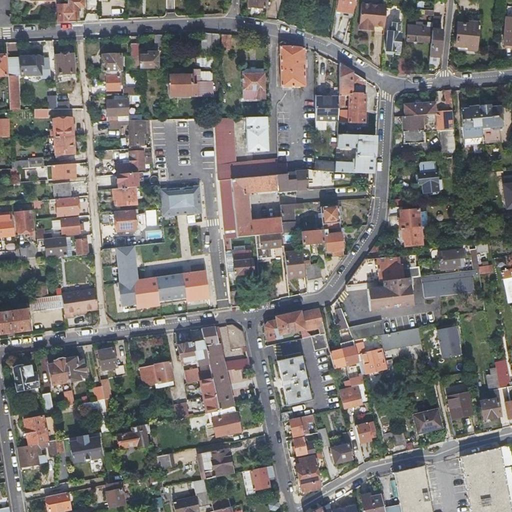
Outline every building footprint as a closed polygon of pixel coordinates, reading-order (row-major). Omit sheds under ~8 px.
[(69,0),(69,5),(69,20),(79,20),(79,7),(84,7),(84,0),(69,0)] [(354,18),(356,4),(356,0),(338,0),(336,15),(354,18)] [(363,4),(362,18),(360,32),(368,33),(369,31),(385,33),(388,7),(363,4)] [(69,20),(69,5),(60,5),(59,24),(69,23),(69,20)] [(389,34),(388,42),(387,49),(389,50),(389,53),(394,53),(395,50),(399,51),(403,10),(396,9),(393,34),(389,34)] [(434,19),(432,33),(431,43),(430,56),(439,57),(441,41),(438,41),(439,32),(438,32),(439,22),(440,20),(434,19)] [(458,49),(467,50),(467,43),(474,44),(478,44),(480,23),(472,22),(469,22),(468,26),(458,25),(456,45),(458,45),(458,49)] [(431,43),(432,33),(424,32),(424,27),(409,25),(407,41),(431,43)] [(202,33),(202,41),(202,49),(218,48),(218,34),(202,33)] [(224,34),(224,41),(224,48),(232,48),(232,35),(224,34)] [(139,68),(138,57),(138,43),(130,43),(132,71),(139,71),(139,68)] [(279,45),(279,66),(280,86),(305,86),(304,47),(296,44),(279,45)] [(69,53),(61,53),(53,54),(55,74),(71,72),(69,53)] [(147,56),(138,57),(139,68),(143,68),(158,67),(157,53),(147,53),(147,56)] [(101,56),(102,72),(116,72),(119,72),(118,54),(107,55),(107,56),(101,56)] [(38,76),(38,75),(38,74),(39,74),(40,79),(48,78),(48,57),(38,57),(38,55),(28,55),(17,56),(4,57),(9,111),(19,111),(17,76),(25,75),(25,77),(38,76)] [(396,76),(400,76),(404,76),(406,60),(398,59),(396,76)] [(349,91),(352,91),(352,83),(366,84),(366,81),(341,65),(340,91),(349,91)] [(204,82),(202,80),(200,79),(200,73),(200,71),(194,71),(194,76),(170,77),(170,97),(212,95),(211,82),(204,82)] [(116,72),(102,72),(101,72),(102,82),(106,82),(106,91),(117,91),(116,72)] [(209,73),(200,73),(200,79),(202,80),(204,82),(211,82),(211,75),(209,73)] [(265,98),(265,85),(265,73),(243,74),(244,98),(265,98)] [(348,105),(339,105),(338,120),(338,121),(364,122),(366,92),(352,91),(349,91),(348,105)] [(348,105),(349,91),(340,91),(339,97),(339,105),(348,105)] [(338,120),(339,105),(339,97),(325,96),(316,95),(316,118),(338,120)] [(124,101),(124,96),(117,97),(117,101),(110,101),(111,121),(113,121),(121,121),(129,121),(129,117),(128,101),(124,101)] [(49,110),(51,110),(57,110),(56,103),(55,97),(48,98),(49,110)] [(405,104),(407,116),(437,113),(436,100),(405,104)] [(462,110),(463,128),(465,146),(484,144),(481,107),(471,108),(471,109),(462,110)] [(481,107),(484,144),(502,142),(500,127),(503,127),(501,109),(491,109),(491,107),(481,107)] [(438,130),(443,130),(454,129),(453,111),(437,113),(438,118),(438,130)] [(423,120),(438,118),(437,113),(407,116),(400,117),(401,123),(403,122),(404,132),(424,131),(423,120)] [(55,119),(55,124),(55,128),(53,128),(53,133),(55,133),(55,137),(74,136),(74,119),(64,119),(64,117),(57,117),(57,119),(55,119)] [(246,118),(247,135),(247,152),(268,152),(267,117),(246,118)] [(225,179),(232,179),(279,174),(279,160),(233,164),(231,118),(220,118),(225,179)] [(0,128),(10,129),(9,120),(0,119),(0,128)] [(130,145),(136,144),(142,144),(142,134),(145,134),(144,127),(150,127),(150,120),(141,120),(129,121),(130,145)] [(0,137),(10,138),(10,129),(0,128),(0,137)] [(454,129),(443,130),(445,153),(456,153),(454,129)] [(425,141),(424,131),(404,132),(405,142),(425,141)] [(336,171),(347,172),(375,175),(376,137),(353,136),(348,135),(337,135),(337,147),(356,148),(355,163),(336,162),(336,171)] [(74,154),(74,136),(55,137),(56,157),(64,156),(64,154),(74,154)] [(143,173),(142,160),(142,151),(129,152),(129,164),(116,165),(116,175),(117,175),(137,173),(143,173)] [(45,165),(45,161),(44,156),(30,158),(30,160),(13,161),(14,167),(20,167),(32,166),(45,165)] [(423,193),(431,192),(439,192),(439,191),(443,190),(442,180),(438,180),(436,162),(420,163),(421,174),(419,174),(419,184),(422,184),(423,193)] [(74,164),(64,164),(54,165),(54,172),(55,179),(75,178),(74,164)] [(346,179),(347,172),(336,171),(324,170),(324,175),(334,176),(334,178),(346,179)] [(296,172),(296,173),(297,191),(310,191),(310,185),(309,171),(296,172)] [(118,188),(137,187),(138,187),(137,173),(117,175),(118,188)] [(232,179),(236,226),(238,239),(255,237),(279,235),(283,235),(282,220),(252,222),(250,193),(278,191),(279,193),(297,191),(296,173),(279,174),(232,179)] [(224,180),(227,240),(231,240),(238,239),(236,226),(232,179),(225,179),(224,180)] [(505,210),(511,208),(511,180),(502,182),(505,210)] [(55,198),(72,197),(70,183),(54,183),(55,198)] [(137,205),(137,187),(118,188),(114,188),(115,206),(137,205)] [(199,188),(160,190),(162,217),(201,215),(199,188)] [(75,197),(72,197),(55,198),(50,199),(50,201),(56,201),(57,214),(77,212),(75,197)] [(281,207),(282,220),(283,235),(296,234),(294,210),(304,209),(303,205),(281,207)] [(323,231),(325,231),(330,230),(340,229),(338,206),(321,208),(322,222),(319,222),(320,226),(322,226),(323,231)] [(397,227),(416,225),(414,210),(407,211),(406,206),(390,207),(390,214),(397,213),(398,217),(395,217),(396,227),(397,227)] [(32,229),(32,219),(31,209),(15,210),(17,230),(32,229)] [(147,225),(157,225),(157,209),(146,210),(147,225)] [(0,235),(3,236),(10,235),(9,211),(0,211),(0,235)] [(115,212),(115,222),(116,233),(136,232),(135,217),(135,211),(115,212)] [(62,236),(69,236),(75,235),(74,232),(77,232),(76,226),(90,225),(89,215),(61,218),(62,236)] [(416,233),(416,225),(397,227),(399,244),(416,243),(415,233),(416,233)] [(330,235),(330,233),(330,230),(325,231),(327,253),(333,252),(333,258),(342,257),(340,234),(330,235)] [(313,249),(315,248),(316,248),(316,245),(325,244),(324,233),(303,234),(304,246),(312,245),(313,249)] [(280,250),(279,235),(255,237),(257,262),(281,260),(280,250)] [(68,240),(67,239),(67,237),(51,238),(45,239),(47,258),(66,256),(65,241),(68,240)] [(88,254),(87,247),(87,240),(75,241),(77,255),(88,254)] [(477,240),(471,241),(471,242),(473,250),(479,250),(477,240)] [(473,250),(471,242),(466,243),(469,257),(474,257),(473,250)] [(133,246),(115,248),(119,283),(117,283),(120,306),(135,305),(136,309),(158,307),(158,306),(158,302),(185,299),(185,302),(185,303),(208,301),(205,273),(191,274),(192,279),(188,280),(188,278),(183,278),(183,275),(155,279),(155,281),(150,282),(150,284),(146,285),(146,280),(137,281),(136,271),(133,272),(131,257),(134,256),(133,246)] [(436,261),(460,258),(459,249),(450,250),(450,246),(443,247),(443,251),(435,252),(436,261)] [(226,255),(227,275),(253,272),(252,252),(246,253),(246,249),(242,250),(242,253),(234,253),(234,254),(226,255)] [(309,285),(315,284),(321,283),(320,267),(310,268),(309,251),(304,251),(304,253),(307,282),(309,281),(309,285)] [(290,283),(307,282),(304,253),(285,255),(286,273),(289,273),(290,283)] [(382,279),(398,278),(397,266),(400,265),(399,256),(372,257),(367,256),(347,283),(375,280),(382,279)] [(460,259),(460,258),(436,261),(437,270),(457,268),(457,266),(459,265),(459,260),(460,259)] [(492,265),(478,266),(479,273),(492,273),(492,265)] [(403,268),(404,277),(408,277),(414,276),(420,275),(419,266),(403,268)] [(473,291),(471,270),(420,275),(423,296),(426,298),(434,297),(436,295),(445,294),(447,296),(456,295),(457,293),(464,292),(466,293),(472,292),(473,291)] [(404,277),(398,278),(382,279),(383,288),(376,289),(367,290),(369,310),(383,309),(412,305),(408,277),(404,277)] [(44,285),(29,287),(31,299),(45,297),(44,285)] [(60,294),(60,295),(62,308),(63,318),(73,317),(72,313),(97,310),(95,291),(96,291),(96,290),(60,294)] [(230,306),(230,308),(240,306),(239,291),(229,292),(230,306)] [(62,308),(60,295),(45,297),(31,299),(24,300),(25,306),(30,305),(31,311),(62,308)] [(317,341),(327,339),(319,308),(301,312),(306,330),(313,337),(317,341)] [(342,309),(339,309),(337,310),(342,324),(347,322),(342,309)] [(0,334),(28,331),(27,321),(26,312),(0,313),(0,334)] [(300,331),(306,330),(301,312),(277,316),(278,319),(270,321),(265,328),(268,342),(282,339),(281,335),(300,331)] [(236,323),(231,324),(227,324),(232,346),(244,344),(241,329),(236,323)] [(349,330),(353,340),(359,339),(370,336),(377,335),(374,324),(349,330)] [(222,346),(218,326),(201,328),(203,339),(208,363),(210,372),(212,379),(218,409),(232,406),(219,346),(222,346)] [(418,341),(415,326),(377,335),(380,343),(382,350),(418,341)] [(436,329),(441,358),(462,355),(457,326),(436,329)] [(306,330),(300,331),(302,339),(307,338),(309,340),(313,337),(306,330)] [(373,345),(380,343),(377,335),(370,336),(373,345)] [(329,346),(327,339),(317,341),(313,337),(316,349),(329,346)] [(203,339),(192,341),(197,364),(197,365),(208,363),(203,339)] [(359,339),(353,340),(359,363),(362,373),(384,367),(380,350),(362,355),(360,346),(359,344),(361,344),(359,339)] [(341,343),(342,348),(347,366),(359,363),(353,340),(341,343)] [(197,364),(192,341),(177,344),(182,364),(189,362),(190,365),(197,364)] [(347,366),(342,348),(330,351),(335,369),(347,366)] [(106,370),(110,369),(117,368),(113,349),(99,351),(103,371),(106,370)] [(86,374),(84,364),(82,355),(66,358),(70,377),(86,374)] [(286,405),(299,403),(311,400),(302,356),(276,362),(286,405)] [(48,382),(70,377),(66,358),(45,362),(48,382)] [(495,366),(499,388),(507,386),(510,400),(505,402),(509,418),(511,417),(511,385),(511,386),(506,360),(495,362),(495,366)] [(140,367),(144,386),(158,383),(174,380),(170,361),(140,367)] [(235,373),(250,369),(248,361),(233,364),(235,373)] [(490,389),(499,388),(495,366),(490,367),(491,373),(486,374),(490,389)] [(29,368),(26,368),(23,369),(23,367),(10,369),(14,390),(36,386),(33,374),(30,375),(29,368)] [(188,384),(200,382),(199,374),(198,369),(186,372),(188,384)] [(113,409),(106,370),(103,371),(99,371),(102,386),(105,399),(107,411),(113,409)] [(200,382),(212,379),(210,372),(199,374),(200,382)] [(350,379),(351,386),(360,384),(359,380),(358,377),(350,379)] [(218,409),(212,379),(200,382),(201,386),(198,389),(200,393),(202,394),(204,400),(203,400),(201,401),(202,407),(205,408),(206,412),(210,411),(218,409)] [(351,386),(347,387),(340,389),(345,408),(370,402),(365,382),(360,384),(351,386)] [(94,388),(97,401),(105,399),(102,386),(98,387),(94,388)] [(76,404),(74,396),(72,388),(65,390),(68,406),(76,404)] [(44,410),(48,409),(52,409),(49,392),(41,394),(44,410)] [(447,397),(449,408),(452,418),(472,414),(467,392),(447,397)] [(480,401),(482,410),(483,418),(501,415),(497,397),(480,401)] [(105,399),(97,401),(81,403),(82,410),(98,408),(102,433),(112,431),(107,411),(105,399)] [(177,418),(182,417),(188,416),(185,404),(174,406),(177,418)] [(361,408),(362,414),(372,411),(371,405),(361,408)] [(232,406),(218,409),(210,411),(211,416),(215,434),(239,429),(236,412),(235,412),(233,406),(232,406)] [(438,407),(425,410),(413,413),(418,432),(442,425),(438,407)] [(289,418),(294,417),(292,409),(281,411),(283,419),(289,418)] [(312,413),(294,417),(289,418),(292,435),(304,432),(302,423),(313,420),(312,413)] [(360,423),(359,419),(358,415),(357,415),(354,419),(360,441),(373,438),(369,427),(374,426),(372,419),(360,423)] [(24,420),(28,444),(46,442),(42,417),(24,420)] [(115,436),(116,442),(117,448),(123,447),(124,450),(144,446),(146,446),(144,434),(149,433),(147,425),(129,428),(130,433),(115,436)] [(322,444),(327,443),(331,442),(327,426),(318,428),(322,444)] [(347,440),(338,442),(330,444),(334,461),(352,456),(348,440),(353,439),(350,429),(344,430),(347,440)] [(403,430),(398,432),(392,433),(395,444),(406,442),(403,430)] [(297,454),(304,452),(311,451),(309,443),(306,444),(305,441),(318,438),(316,431),(305,434),(305,435),(293,438),(297,454)] [(98,434),(55,440),(57,452),(71,450),(73,459),(101,455),(98,438),(98,434)] [(46,442),(28,444),(17,446),(20,464),(48,459),(47,452),(42,453),(40,445),(47,444),(49,454),(57,452),(55,440),(46,442)] [(472,511),(511,511),(511,450),(510,443),(461,455),(472,511)] [(147,461),(148,464),(155,463),(153,457),(151,445),(146,446),(144,446),(147,461)] [(232,472),(229,459),(226,447),(198,453),(204,478),(232,472)] [(107,471),(112,470),(116,469),(113,451),(104,453),(107,471)] [(153,457),(155,463),(156,469),(173,466),(170,453),(153,457)] [(298,473),(318,469),(314,454),(299,458),(300,462),(296,463),(298,473)] [(132,467),(134,478),(149,474),(157,473),(156,469),(155,463),(148,464),(145,465),(136,467),(132,467)] [(247,494),(251,493),(255,492),(254,487),(268,484),(266,475),(273,473),(271,463),(242,470),(247,494)] [(384,511),(434,511),(433,505),(424,464),(394,472),(397,482),(379,486),(380,493),(384,511)] [(320,483),(318,469),(298,473),(301,484),(305,484),(306,487),(318,485),(320,483)] [(105,483),(106,488),(106,492),(105,492),(109,508),(125,505),(119,480),(105,483)] [(173,501),(175,511),(181,510),(181,511),(196,511),(199,511),(197,506),(211,503),(207,488),(195,491),(196,496),(173,501)] [(66,491),(56,493),(46,495),(49,511),(61,511),(70,510),(66,491)] [(382,511),(384,511),(380,493),(369,495),(368,492),(359,493),(363,511),(382,511)] [(267,506),(272,508),(277,504),(276,498),(270,496),(265,500),(267,506)] [(154,508),(163,506),(161,497),(152,499),(154,508)] [(321,505),(323,511),(339,511),(344,511),(341,500),(332,502),(331,500),(321,505)] [(213,508),(214,511),(242,511),(240,502),(213,508)]
